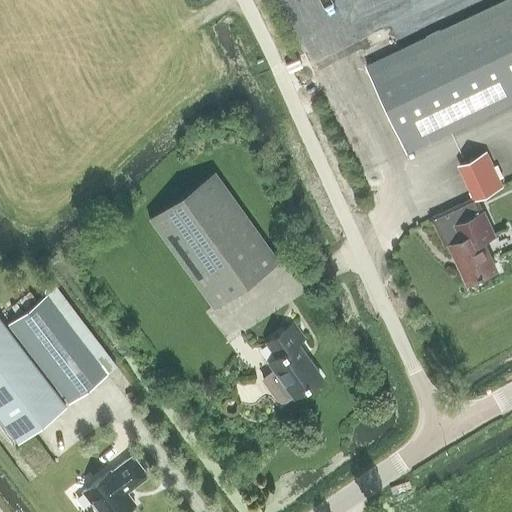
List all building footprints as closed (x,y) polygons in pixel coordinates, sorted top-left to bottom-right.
[(511,0),(506,0),(367,66),(408,153),(511,103),(511,0)] [(504,186),(488,151),(458,165),(475,200),(504,186)] [(214,171),(207,177),(149,218),(213,307),(278,261),(214,171)] [(469,283),(497,271),(484,242),(495,237),(484,212),(459,224),(466,238),(452,244),(469,283)] [(44,289),(46,294),(38,300),(31,290),(10,306),(17,316),(8,323),(69,403),(117,366),(53,282),(44,289)] [(66,405),(0,318),(0,418),(18,442),(66,405)] [(269,362),(274,368),(260,378),(276,399),(281,400),(285,400),(292,394),(294,396),(321,377),(297,344),(304,339),(293,324),(267,342),(277,356),(269,362)] [(148,476),(132,455),(111,472),(110,470),(82,491),(98,511),(123,511),(135,503),(127,492),(148,476)]
